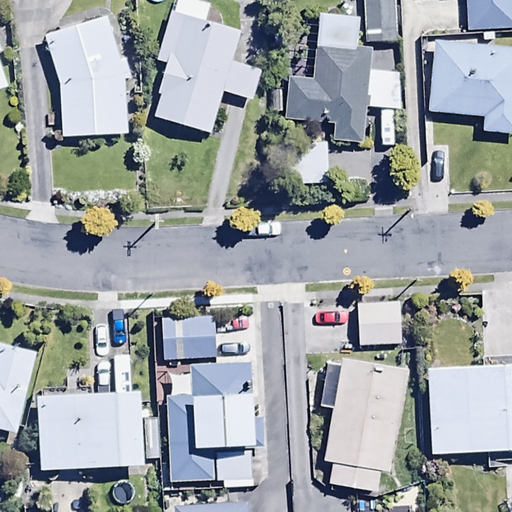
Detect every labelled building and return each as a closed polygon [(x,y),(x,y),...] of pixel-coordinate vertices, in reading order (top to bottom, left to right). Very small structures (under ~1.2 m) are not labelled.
[(162,101),(155,122),(211,140),(225,97),(255,106),(264,77),(232,67),(242,37),(206,25),(211,9),(181,0),(177,0),(157,68),(167,71),(158,100),(162,101)] [(396,0),(363,0),(364,48),(398,48),(396,0)] [(511,0),(465,0),(467,37),(511,35),(511,0)] [(312,85),(290,83),(286,125),(333,130),(331,145),(364,148),(367,115),(399,118),(403,78),(370,74),(371,58),(358,57),(362,24),(319,19),(312,85)] [(45,42),(60,90),(62,143),(129,141),(127,77),(109,22),(45,42)] [(511,53),(435,46),(428,118),(483,123),(482,137),(511,139),(511,53)] [(0,94),(8,91),(0,68),(0,57),(2,56),(0,51),(0,94)] [(329,190),(327,148),(289,149),(291,192),(329,190)] [(400,307),(357,309),(359,350),(402,348),(400,307)] [(191,399),(167,400),(169,487),(250,485),(249,454),(256,454),(252,319),(161,321),(162,366),(209,364),(209,370),(191,371),(191,399)] [(0,433),(16,437),(35,359),(0,350),(0,433)] [(511,359),(481,361),(481,371),(427,374),(432,461),(488,458),(488,470),(511,468),(511,359)] [(382,477),(390,479),(407,376),(341,365),(340,371),(327,369),(319,412),(333,414),(324,466),(332,468),(327,496),(378,505),(382,477)] [(143,422),(141,397),(37,403),(42,477),(128,472),(129,479),(146,478),(145,464),(158,463),(156,421),(143,422)] [(77,511),(77,490),(56,491),(57,511),(77,511)]
